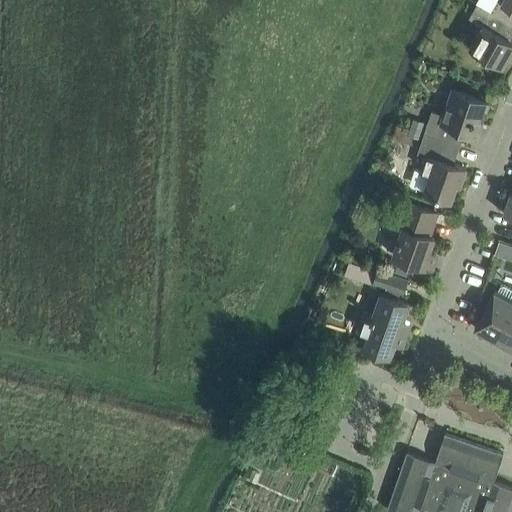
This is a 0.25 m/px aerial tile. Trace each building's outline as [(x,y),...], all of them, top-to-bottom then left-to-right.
[(511,0),(479,0),(477,3),(511,22),(511,0)] [(511,40),(508,38),(511,30),(511,22),(477,3),(469,17),(478,22),(480,31),(471,46),(479,51),(478,52),(482,54),(483,53),(503,64),(511,48),(511,40)] [(433,111),(426,131),(460,143),(464,129),(477,134),(489,100),(453,88),(443,114),(433,111)] [(413,118),(410,126),(424,131),(427,122),(413,118)] [(410,126),(407,135),(421,140),(424,131),(410,126)] [(460,143),(426,131),(419,151),(427,154),(421,170),(430,173),(424,190),(451,199),(457,182),(460,184),(466,167),(453,162),(460,143)] [(511,191),(503,213),(511,216),(511,191)] [(406,217),(393,254),(432,267),(437,253),(429,250),(434,235),(430,233),(437,211),(407,201),(402,215),(406,217)] [(397,265),(395,272),(407,276),(409,269),(397,265)] [(409,277),(408,277),(379,267),(374,281),(387,286),(384,293),(381,293),(374,314),(364,311),(358,329),(368,333),(363,347),(390,356),(395,342),(402,345),(407,332),(402,331),(406,321),(403,320),(409,302),(398,298),(400,290),(404,292),(409,277)] [(500,286),(497,291),(495,290),(475,327),(495,339),(511,307),(511,288),(504,285),(500,286)] [(511,347),(511,307),(495,339),(511,347)] [(511,511),(511,486),(493,480),(503,452),(445,432),(436,460),(407,451),(387,508),(398,511),(511,511)]
